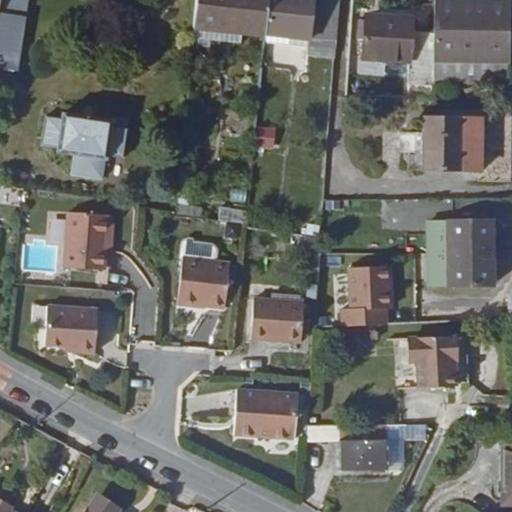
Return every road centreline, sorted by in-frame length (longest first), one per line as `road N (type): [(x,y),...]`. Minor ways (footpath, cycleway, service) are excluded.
road 1 (unknown): [(353,0),(334,106),(348,168),(367,180),(409,183),(511,178)]
road 2 (residential): [(271,511),(0,372)]
road 3 (unknown): [(389,511),(493,390)]
road 4 (unknown): [(150,453),(160,380),(128,342)]
